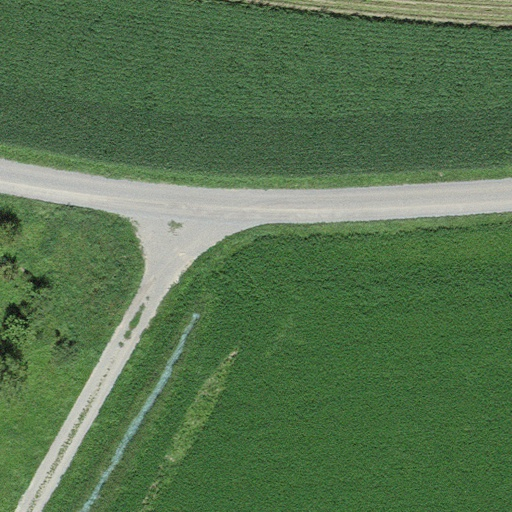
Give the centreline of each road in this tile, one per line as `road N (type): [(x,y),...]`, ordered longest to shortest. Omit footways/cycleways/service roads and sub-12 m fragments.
road 1 (track): [(0,181),(191,226),(511,199)]
road 2 (track): [(191,226),(29,511)]
